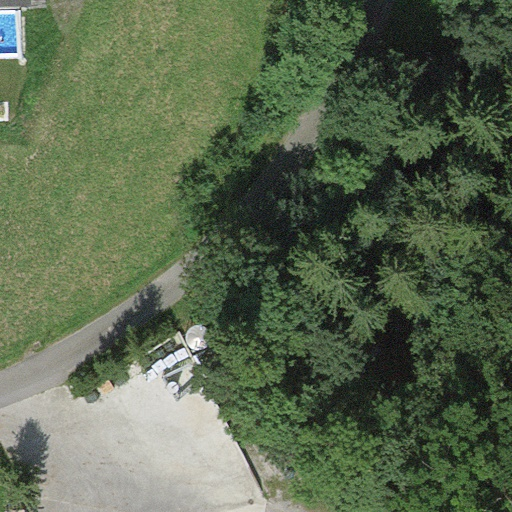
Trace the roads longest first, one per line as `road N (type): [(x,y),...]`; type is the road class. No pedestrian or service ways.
road 1 (track): [(388,0),(362,96),(251,243),(138,325),(0,400)]
road 2 (track): [(9,397),(54,449),(132,495),(207,511)]
